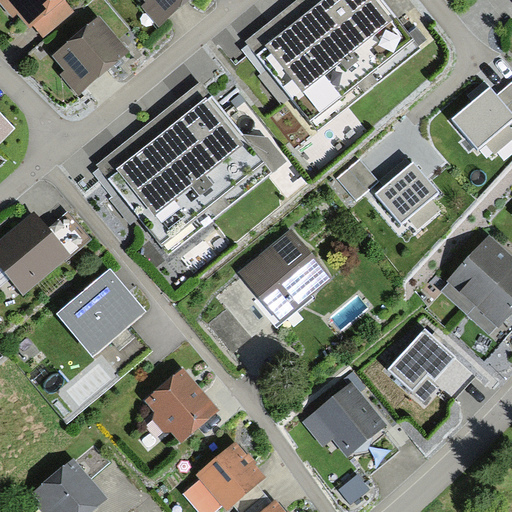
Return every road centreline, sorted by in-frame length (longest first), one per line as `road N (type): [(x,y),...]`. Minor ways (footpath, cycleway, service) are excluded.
road 1 (residential): [(57,145),(238,0)]
road 2 (residential): [(399,511),(511,401)]
road 3 (residential): [(429,0),(470,49),(459,77),(413,112)]
road 4 (residential): [(328,511),(238,390)]
